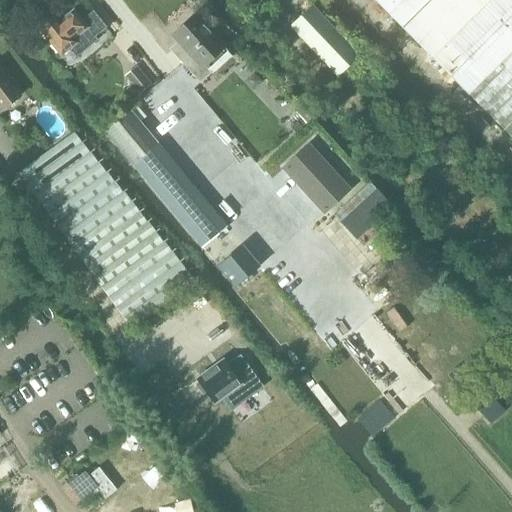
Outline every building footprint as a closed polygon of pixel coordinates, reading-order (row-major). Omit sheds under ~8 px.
[(511,0),(380,0),(378,3),(511,138),(511,0)] [(335,76),(356,55),(310,6),(288,27),(335,76)] [(39,27),(60,54),(70,47),(77,55),(96,40),(93,37),(105,27),(93,12),(81,21),(73,11),(58,22),(54,16),(39,27)] [(203,66),(223,48),(193,15),(172,35),(184,49),(175,57),(199,83),(210,73),(203,66)] [(147,84),(135,68),(125,76),(138,91),(147,84)] [(0,108),(1,110),(19,96),(0,71),(0,108)] [(156,143),(127,109),(104,130),(132,164),(156,143)] [(194,280),(72,132),(18,172),(130,327),(194,280)] [(225,225),(156,143),(132,164),(202,245),(225,225)] [(308,146),(284,168),(324,212),(348,190),(308,146)] [(259,266),(242,245),(217,266),(235,287),(259,266)] [(199,382),(196,384),(203,394),(206,392),(214,402),(222,396),(231,409),(262,387),(239,356),(226,366),(223,361),(197,379),(199,382)] [(98,468),(86,477),(104,499),(116,490),(98,468)] [(75,475),(66,482),(81,501),(91,494),(75,475)]
